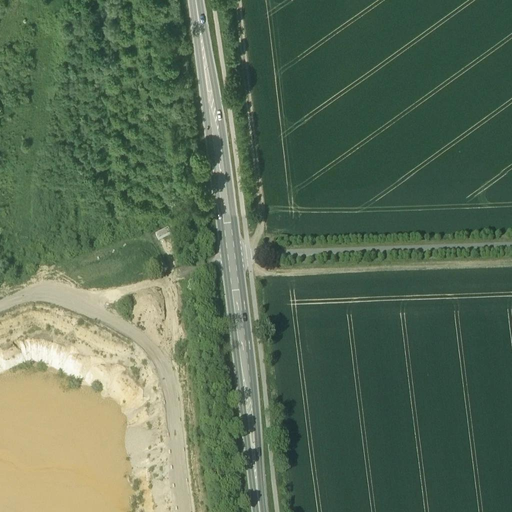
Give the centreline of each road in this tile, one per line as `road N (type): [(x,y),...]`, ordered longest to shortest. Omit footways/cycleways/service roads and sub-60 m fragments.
road 1 (secondary): [(259,511),(198,0)]
road 2 (track): [(248,256),(261,225),(239,0)]
